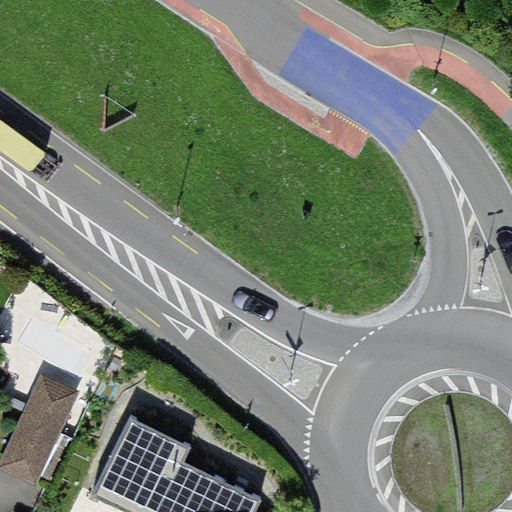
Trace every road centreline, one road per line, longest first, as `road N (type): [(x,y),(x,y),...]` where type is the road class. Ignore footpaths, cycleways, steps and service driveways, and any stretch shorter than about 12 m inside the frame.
road 1 (primary): [(391,358),(272,317),(0,144)]
road 2 (primary): [(0,180),(339,461)]
road 3 (residential): [(441,160),(417,127),(372,90),(234,0)]
road 4 (residential): [(441,160),(449,278),(430,341)]
road 5 (primary): [(391,358),(352,403),(339,461)]
